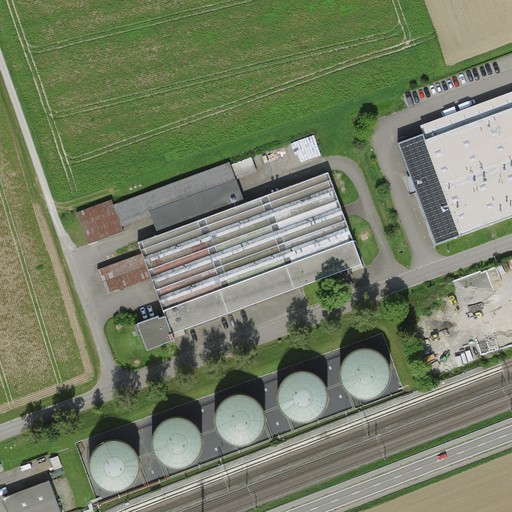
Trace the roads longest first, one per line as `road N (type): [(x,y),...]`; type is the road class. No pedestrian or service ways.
road 1 (residential): [(511,247),(0,435)]
road 2 (track): [(116,392),(0,59)]
road 3 (primary): [(511,433),(306,511)]
